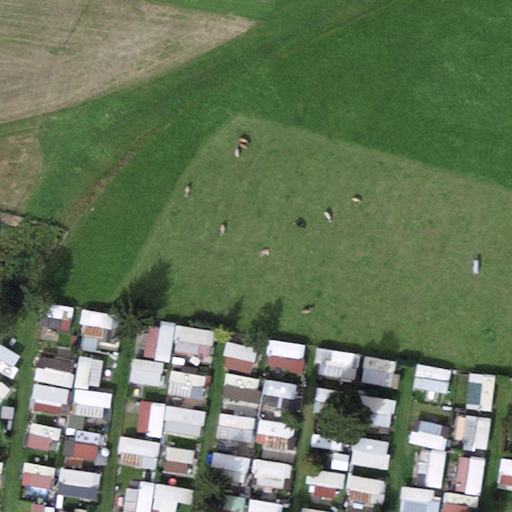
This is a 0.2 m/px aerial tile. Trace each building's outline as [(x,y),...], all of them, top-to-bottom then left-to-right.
[(49,313),(45,336),(70,339),(73,317),(49,313)] [(111,361),(118,324),(86,319),(80,355),(111,361)] [(146,335),(145,368),(174,368),(173,380),(212,381),(213,337),(146,335)] [(266,373),(302,381),(308,355),(271,347),(266,373)] [(223,376),(253,383),(259,357),(229,350),(223,376)] [(0,353),(0,379),(11,386),(22,365),(0,353)] [(325,384),(356,388),(359,362),(328,359),(325,384)] [(99,401),(102,367),(78,364),(68,466),(89,468),(88,480),(96,480),(100,442),(82,440),(84,424),(108,426),(110,402),(99,401)] [(363,391),(395,395),(397,370),(366,366),(363,391)] [(69,420),(70,368),(35,367),(34,420),(69,420)] [(162,395),(165,370),(133,367),(130,392),(162,395)] [(449,402),(451,377),(416,374),(414,398),(449,402)] [(173,378),(168,401),(204,410),(210,387),(173,378)] [(227,381),(221,420),(255,426),(261,387),(227,381)] [(493,420),(495,385),(469,383),(467,419),(493,420)] [(292,420),(293,391),(266,390),(265,419),(292,420)] [(390,437),(396,409),(355,401),(354,403),(319,396),(313,421),(390,437)] [(139,442),(203,444),(204,415),(140,413),(139,442)] [(253,450),(256,427),(221,423),(218,446),(253,450)] [(463,457),(489,459),(491,426),(465,425),(463,457)] [(86,426),(85,439),(105,441),(107,428),(86,426)] [(293,455),(293,429),(260,428),(259,454),(293,455)] [(55,460),(61,438),(33,431),(27,453),(55,460)] [(416,431),(414,455),(446,458),(449,434),(416,431)] [(119,471),(156,476),(160,450),(122,444),(119,471)] [(174,456),(197,457),(198,446),(174,444),(174,456)] [(386,478),(389,449),(356,446),(353,474),(386,478)] [(164,481),(190,482),(191,459),(165,458),(164,481)] [(444,496),(444,459),(413,459),(413,495),(444,496)] [(218,461),(212,488),(244,494),(250,468),(218,461)] [(459,464),(457,501),(482,502),(485,466),(459,464)] [(511,468),(503,467),(498,494),(511,495),(511,468)] [(254,470),(255,495),(288,493),(286,468),(254,470)] [(26,471),(22,494),(50,499),(54,475),(26,471)] [(60,501),(96,504),(98,481),(62,478),(60,501)] [(344,503),(344,480),(313,479),(312,503),(344,503)] [(362,511),(380,511),(386,491),(351,483),(345,508),(362,511)] [(176,511),(177,511),(193,511),(194,497),(126,493),(125,511),(176,511)] [(285,509),(285,497),(255,496),(254,508),(285,509)] [(402,511),(436,511),(437,498),(402,497),(402,511)]
